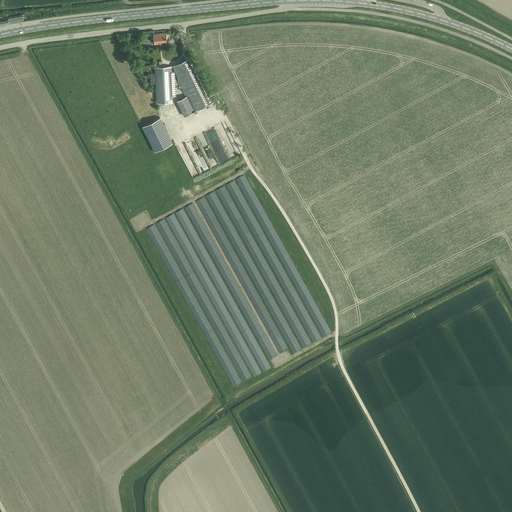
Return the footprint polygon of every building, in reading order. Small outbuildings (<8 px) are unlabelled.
[(23,16),(0,19),(0,25),(9,24),(9,23),(23,20),(23,16)] [(151,39),(152,44),(154,44),(166,43),(166,38),(165,33),(153,34),(153,38),(151,39)] [(172,66),(195,111),(213,102),(191,57),(172,66)] [(155,67),(157,103),(158,103),(158,105),(164,105),(164,102),(172,102),(171,66),(155,67)] [(187,97),(183,99),(177,101),(184,116),(193,111),(187,97)] [(160,117),(142,126),(155,152),(173,143),(160,117)] [(167,120),(172,130),(177,127),(175,124),(177,123),(174,117),(167,120)] [(219,140),(216,129),(210,131),(213,142),(219,140)] [(186,157),(197,178),(204,174),(193,153),(186,157)]
